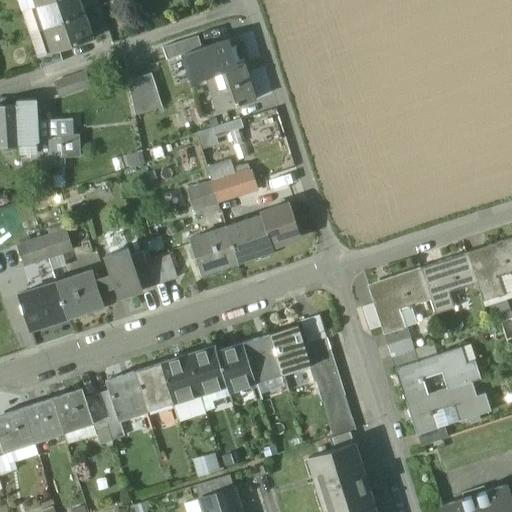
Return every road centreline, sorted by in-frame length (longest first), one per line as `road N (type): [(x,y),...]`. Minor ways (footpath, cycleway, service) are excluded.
road 1 (residential): [(0,374),(335,267)]
road 2 (residential): [(335,267),(249,0)]
road 3 (residential): [(415,511),(335,267)]
road 4 (residential): [(335,267),(511,211)]
